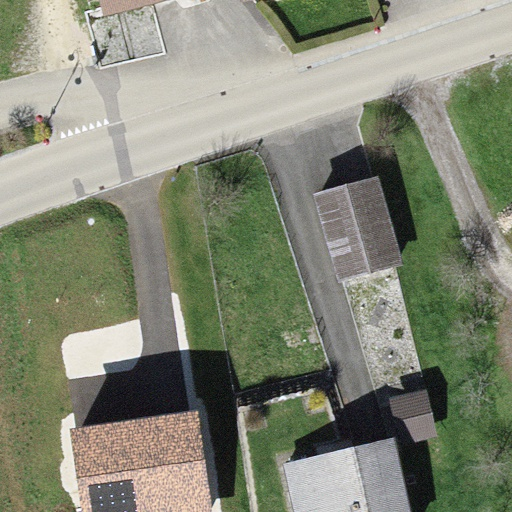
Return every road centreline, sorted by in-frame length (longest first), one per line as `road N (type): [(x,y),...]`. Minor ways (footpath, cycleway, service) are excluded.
road 1 (unknown): [(276,96),(384,442)]
road 2 (secondary): [(276,96),(0,188)]
road 3 (unclassified): [(276,96),(146,78),(0,107)]
road 4 (secondary): [(511,19),(276,96)]
